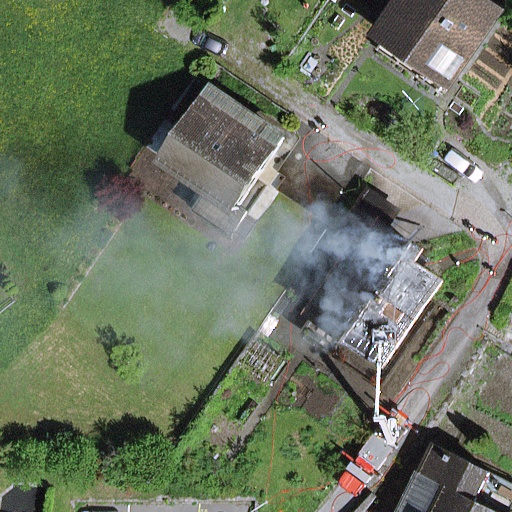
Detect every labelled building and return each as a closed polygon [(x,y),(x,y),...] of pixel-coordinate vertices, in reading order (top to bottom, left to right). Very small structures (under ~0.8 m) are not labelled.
[(404,0),(410,3),(388,33),(451,76),(494,14),(474,0),(404,0)] [(440,93),(451,76),(388,33),(377,50),(440,93)] [(178,118),(189,125),(211,92),(200,84),(178,118)] [(232,235),(247,213),(239,207),(284,139),(212,91),(211,92),(189,125),(165,161),(218,196),(205,217),(232,235)] [(382,386),(428,319),(418,313),(438,284),(412,266),(421,254),(386,230),(367,257),(361,253),(325,307),(306,334),(382,386)] [(304,293),(325,307),(361,253),(341,239),(304,293)] [(507,511),(511,504),(511,485),(437,447),(402,511),(507,511)]
